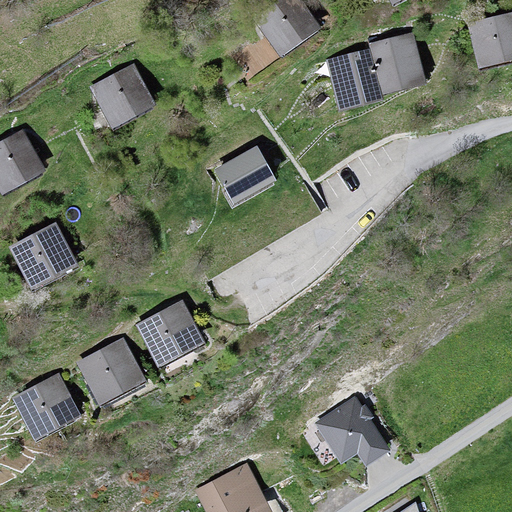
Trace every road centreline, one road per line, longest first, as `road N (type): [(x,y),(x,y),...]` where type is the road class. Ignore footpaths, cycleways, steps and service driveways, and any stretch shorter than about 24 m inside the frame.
road 1 (residential): [(511,128),(444,148),(329,214),(260,310)]
road 2 (track): [(260,310),(204,309),(177,291),(0,310)]
road 3 (unclassified): [(355,511),(511,407)]
